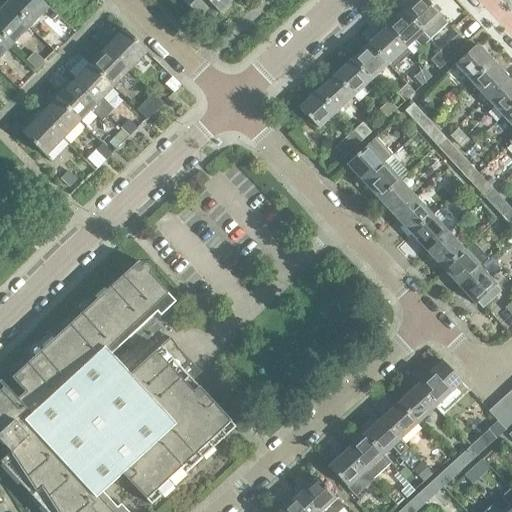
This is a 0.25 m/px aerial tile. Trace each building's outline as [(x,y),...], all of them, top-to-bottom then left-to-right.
[(40,0),(11,0),(7,4),(30,27),(49,9),(40,0)] [(220,14),(233,0),(181,0),(200,18),(212,6),(220,14)] [(424,0),(417,0),(404,13),(423,33),(429,40),(447,23),(424,0)] [(30,27),(7,4),(0,11),(0,34),(11,46),(30,27)] [(404,13),(386,29),(405,49),(414,42),(420,49),(429,40),(423,33),(404,13)] [(386,29),(369,45),(388,66),(392,70),(410,54),(405,49),(386,29)] [(124,31),(106,49),(130,71),(147,53),(124,31)] [(0,57),(11,46),(0,34),(0,57)] [(51,36),(46,41),(54,48),(58,43),(51,36)] [(449,62),(466,46),(457,37),(440,53),(449,62)] [(369,45),(352,61),(370,82),(387,66),(388,66),(369,45)] [(493,64),(477,46),(455,66),(471,84),(493,64)] [(106,49),(90,66),(113,88),(130,71),(106,49)] [(35,53),(27,61),(36,70),(44,62),(35,53)] [(439,71),(449,62),(440,53),(431,61),(439,71)] [(352,61),(334,78),(353,98),(362,89),(368,95),(376,88),(370,82),(352,61)] [(509,81),(493,64),(471,84),(487,101),(509,81)] [(90,66),(73,83),(108,116),(114,110),(102,99),(113,88),(90,66)] [(422,87),(432,78),(424,70),(414,79),(422,87)] [(172,78),(165,85),(173,93),(180,85),(172,78)] [(334,78),(317,94),(336,114),(353,98),(334,78)] [(511,110),(511,84),(509,81),(487,101),(495,109),(489,115),(497,124),(503,118),(503,119),(511,110)] [(73,83),(57,100),(80,122),(91,111),(102,122),(108,116),(73,83)] [(404,103),(414,94),(406,86),(397,95),(404,103)] [(153,94),(136,111),(146,120),(162,103),(153,94)] [(317,94),(300,110),(318,130),(336,114),(317,94)] [(57,100),(40,117),(63,139),(80,122),(57,100)] [(387,119),(396,110),(389,102),(379,110),(387,119)] [(405,112),(413,120),(421,113),(414,104),(405,112)] [(511,110),(503,119),(511,128),(511,110)] [(430,122),(421,113),(413,120),(421,130),(430,122)] [(40,117),(23,135),(46,157),(63,139),(40,117)] [(129,120),(121,129),(129,137),(137,128),(129,120)] [(437,130),(430,122),(421,130),(429,138),(437,130)] [(362,124),(353,132),(362,142),(371,133),(362,124)] [(446,139),(437,130),(429,138),(437,147),(446,139)] [(344,158),(362,142),(353,132),(335,148),(344,158)] [(349,163),(347,165),(363,183),(383,164),(384,165),(391,158),(392,157),(376,139),(349,163)] [(453,147),(446,139),(437,147),(445,155),(453,147)] [(102,144),(95,151),(106,161),(112,154),(102,144)] [(462,157),(453,147),(445,155),(453,164),(462,157)] [(383,164),(363,183),(379,200),(399,182),(407,174),(392,157),(391,158),(384,165),(383,164)] [(469,165),(462,157),(453,164),(461,172),(469,165)] [(478,174),(469,165),(461,172),(469,182),(478,174)] [(68,171),(60,179),(70,188),(78,180),(68,171)] [(29,181),(26,179),(20,172),(17,172),(4,186),(3,189),(12,197),(15,197),(29,183),(29,181)] [(485,183),(478,174),(469,182),(477,190),(485,183)] [(399,182),(379,200),(395,218),(415,199),(399,182)] [(493,192),(485,183),(477,190),(485,199),(493,192)] [(493,208),(501,200),(493,192),(485,199),(493,208)] [(415,199),(395,218),(411,235),(431,217),(415,199)] [(509,209),(501,200),(493,208),(501,217),(509,209)] [(511,222),(511,211),(509,209),(501,217),(509,225),(511,222)] [(431,217),(411,235),(427,253),(447,234),(431,217)] [(447,234),(427,253),(443,270),(463,252),(447,234)] [(463,252),(443,270),(459,287),(479,269),(488,261),(472,243),(463,252)] [(235,428),(190,379),(188,377),(182,382),(176,375),(189,363),(170,338),(129,376),(111,356),(156,314),(160,318),(176,303),(149,275),(150,272),(150,269),(148,267),(145,266),(142,267),(138,263),(125,275),(129,279),(113,295),(108,290),(84,313),(88,317),(71,333),(67,328),(42,351),(46,356),(29,371),(25,367),(12,379),(25,393),(18,401),(6,389),(0,394),(0,443),(3,446),(3,445),(10,453),(0,462),(13,476),(14,475),(21,482),(20,484),(32,497),(33,496),(40,504),(39,505),(45,511),(126,511),(120,505),(116,509),(102,493),(123,475),(146,500),(155,492),(160,497),(185,475),(180,469),(196,454),(202,459),(235,428)] [(479,269),(459,287),(475,305),(477,303),(482,309),(495,298),(501,292),(479,269)] [(443,363),(433,372),(416,388),(434,408),(443,417),(469,392),(443,363)] [(434,408),(416,388),(398,404),(417,424),(434,408)] [(511,404),(505,397),(496,405),(511,421),(511,404)] [(417,424),(398,404),(381,420),(399,440),(417,424)] [(511,424),(511,421),(496,405),(488,412),(505,431),(511,424)] [(399,440),(381,420),(363,436),(382,456),(392,447),(400,456),(407,449),(399,440)] [(495,439),(487,431),(479,438),(487,446),(495,439)] [(389,463),(382,456),(363,436),(346,451),(371,479),(389,463)] [(487,446),(479,438),(470,447),(477,455),(487,446)] [(477,455),(470,447),(462,454),(470,462),(477,455)] [(371,479),(346,451),(328,468),(355,497),(372,481),(371,479)] [(460,471),(470,462),(462,454),(452,463),(460,471)] [(484,458),(468,473),(474,480),(491,465),(484,458)] [(421,463),(413,470),(424,482),(432,474),(421,463)] [(460,471),(452,463),(445,470),(452,478),(460,471)] [(405,468),(399,474),(405,480),(411,475),(405,468)] [(442,487),(452,478),(445,470),(435,479),(442,487)] [(317,479),(299,495),(314,511),(339,511),(344,508),(317,479)] [(434,494),(442,487),(435,479),(427,486),(434,494)] [(425,503),(434,494),(427,486),(417,495),(425,503)] [(511,511),(511,492),(510,490),(501,498),(509,507),(502,511),(511,511)] [(314,511),(299,495),(281,511),(282,511),(314,511)] [(425,503),(417,495),(410,502),(417,510),(425,503)] [(401,511),(415,511),(417,510),(410,502),(400,511),(401,511)]
